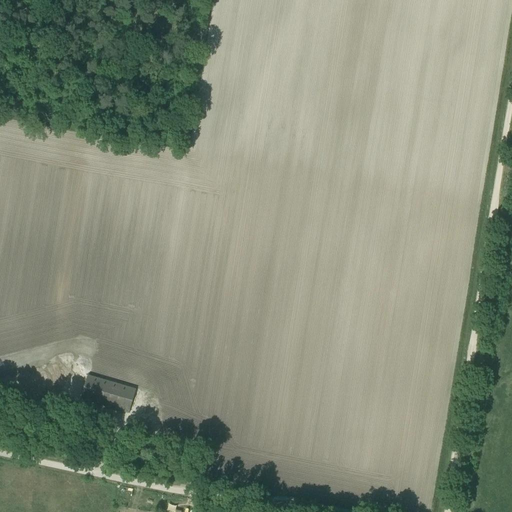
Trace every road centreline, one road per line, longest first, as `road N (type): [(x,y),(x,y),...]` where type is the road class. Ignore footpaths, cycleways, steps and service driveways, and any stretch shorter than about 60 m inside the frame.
road 1 (track): [(446,511),(511,98)]
road 2 (unclassified): [(308,511),(0,454)]
